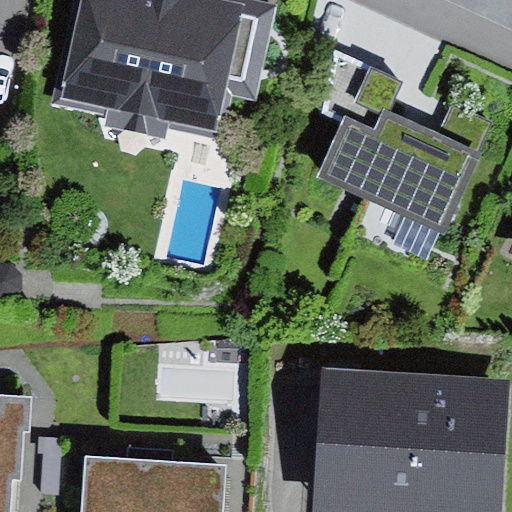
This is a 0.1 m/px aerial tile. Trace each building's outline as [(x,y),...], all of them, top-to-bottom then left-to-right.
[(78,0),(56,107),(109,118),(107,129),(164,140),(167,124),(218,134),(227,93),(257,100),(276,8),(238,0),(78,0)] [(324,116),(344,125),(320,177),(445,234),(494,127),(450,107),(438,135),(395,115),(409,85),(334,51),(324,116)] [(13,264),(0,263),(0,301),(10,301),(23,290),(23,275),(13,264)] [(502,511),(510,383),(326,372),(317,511),(502,511)] [(0,511),(10,511),(12,481),(20,481),(23,435),(30,434),(31,399),(0,397),(0,511)] [(224,511),(227,472),(87,463),(84,511),(224,511)]
